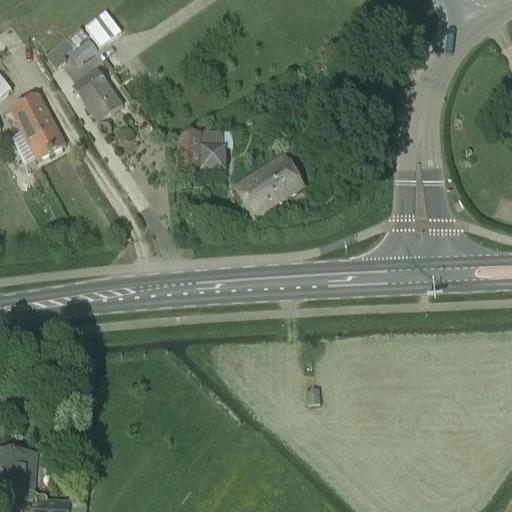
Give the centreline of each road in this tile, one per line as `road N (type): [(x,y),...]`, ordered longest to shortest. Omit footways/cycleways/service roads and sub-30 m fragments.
road 1 (primary): [(0,313),(422,275)]
road 2 (unclassified): [(422,275),(421,111),(441,59),(473,30)]
